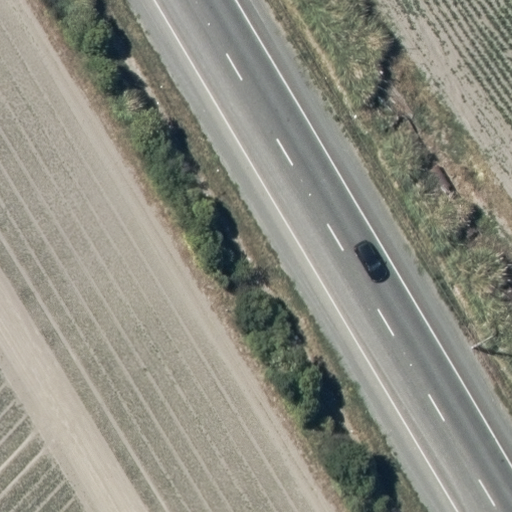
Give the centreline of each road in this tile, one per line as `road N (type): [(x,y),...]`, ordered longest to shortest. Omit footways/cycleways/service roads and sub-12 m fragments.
road 1 (secondary): [(497,511),(192,0)]
road 2 (unknown): [(0,26),(303,511)]
